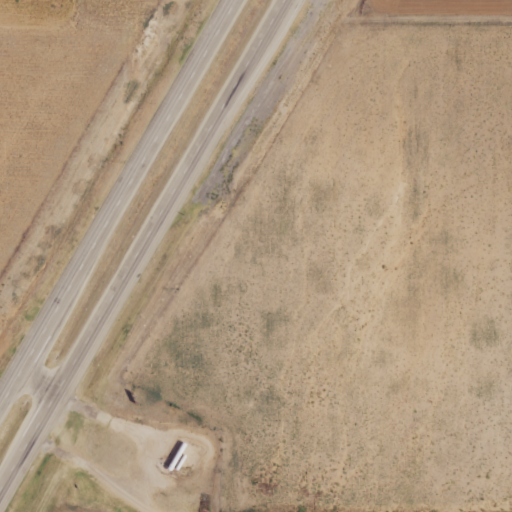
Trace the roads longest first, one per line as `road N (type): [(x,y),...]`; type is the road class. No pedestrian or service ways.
road 1 (motorway): [(54,397),(284,0)]
road 2 (motorway): [(235,0),(21,372)]
road 3 (track): [(54,397),(140,438),(147,452),(131,500)]
